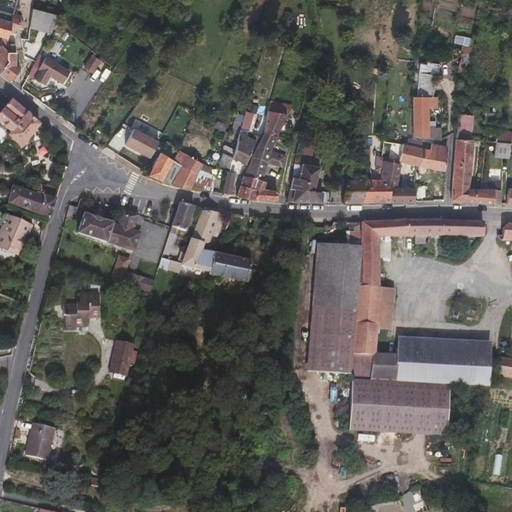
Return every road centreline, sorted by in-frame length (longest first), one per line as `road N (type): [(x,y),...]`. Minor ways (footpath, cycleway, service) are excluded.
road 1 (residential): [(511,214),(204,201),(131,181),(96,160)]
road 2 (residential): [(96,160),(70,192),(0,462)]
road 3 (residential): [(96,160),(0,81)]
